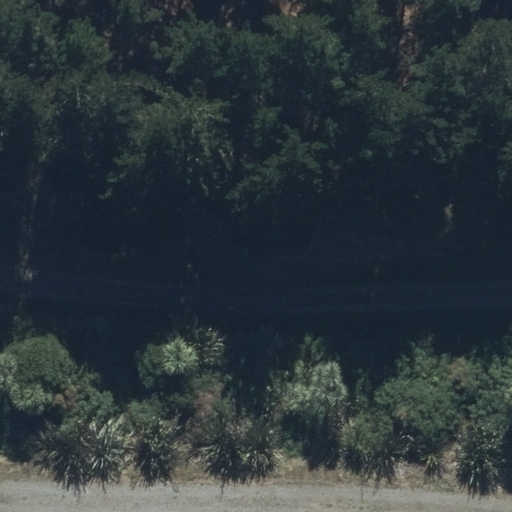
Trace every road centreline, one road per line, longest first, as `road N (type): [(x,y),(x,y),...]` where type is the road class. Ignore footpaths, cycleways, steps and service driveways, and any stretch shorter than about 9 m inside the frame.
road 1 (track): [(511,283),(270,301),(0,267)]
road 2 (track): [(0,483),(330,491),(500,511)]
